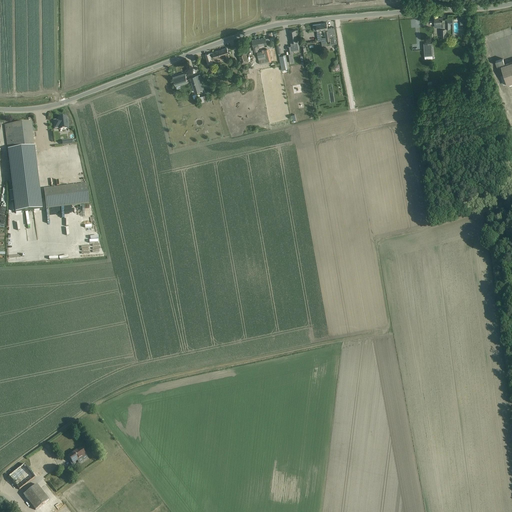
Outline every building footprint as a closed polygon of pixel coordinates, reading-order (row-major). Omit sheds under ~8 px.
[(434,18),(435,23),(436,23),(437,27),(441,27),(441,37),(446,37),(446,27),(446,20),(443,20),(443,19),(442,19),(442,17),(434,18)] [(313,25),(313,30),(314,31),(322,29),(323,32),(324,31),(325,37),(320,38),(319,32),(316,33),(317,41),(321,41),(321,42),(326,41),(325,40),(333,39),(333,41),(336,41),(334,30),(328,31),(327,23),(313,25)] [(294,47),(298,46),(298,43),(295,30),(289,31),(291,45),(293,45),(294,47)] [(257,46),(267,44),(265,38),(252,40),(253,47),(254,52),(258,51),(257,46)] [(424,56),(432,55),(431,43),(423,43),(424,56)] [(288,47),(288,52),(289,56),(296,55),(295,47),(291,48),(291,46),(288,47)] [(230,59),(229,54),(227,48),(205,55),(208,63),(212,62),(211,59),(223,56),(225,61),(230,59)] [(264,51),(257,53),(258,57),(257,57),(257,61),(258,60),(258,64),(268,62),(267,59),(269,59),(267,49),(264,50),(264,51)] [(244,51),(237,53),(241,64),(247,62),(244,51)] [(503,59),(495,61),(497,65),(497,66),(498,65),(498,66),(497,67),(500,75),(503,73),(504,75),(507,84),(507,85),(511,82),(511,61),(504,64),(504,63),(503,59)] [(173,77),(175,82),(176,86),(187,83),(185,74),(173,77)] [(200,75),(190,78),(194,92),(204,89),(200,75)] [(499,92),(503,106),(507,104),(503,90),(499,92)] [(54,121),(55,129),(59,129),(59,130),(68,129),(67,117),(58,119),(58,120),(54,121)] [(8,151),(15,213),(42,210),(34,148),(31,124),(32,123),(32,122),(31,122),(5,125),(8,151)] [(75,173),(83,171),(80,154),(71,156),(75,173)] [(44,190),(46,210),(89,204),(86,184),(44,190)] [(68,466),(73,464),(85,455),(81,448),(73,453),(72,452),(70,454),(70,455),(64,459),(68,456),(72,463),(68,466)] [(25,464),(9,477),(19,490),(35,478),(25,464)] [(23,495),(35,510),(49,500),(36,485),(23,495)]
